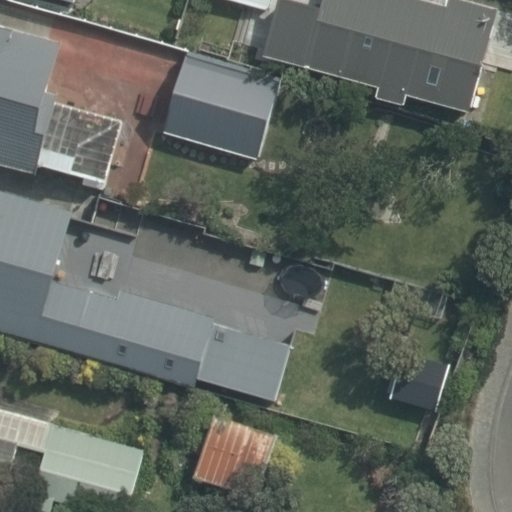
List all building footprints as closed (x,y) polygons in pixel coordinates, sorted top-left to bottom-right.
[(239,0),(273,9),(275,0),(239,0)] [(412,95),(473,111),(501,6),(476,0),(449,0),(449,4),(432,0),(328,0),(311,66),(384,86),(380,99),(408,106),(412,95)] [(0,162),(40,174),(42,167),(109,186),(127,123),(52,101),(68,45),(0,26),(0,162)] [(170,130),(262,158),(286,78),(194,50),(170,130)] [(199,377),(281,400),(296,342),(218,322),(220,314),(127,290),(125,300),(63,284),(83,210),(0,188),(0,333),(197,386),(199,377)] [(400,383),(437,395),(455,340),(417,328),(400,383)] [(54,511),(57,502),(95,511),(129,511),(147,446),(0,407),(0,489),(9,492),(21,447),(50,454),(36,509),(46,511),(54,511)] [(198,479),(258,498),(280,429),(220,410),(198,479)]
